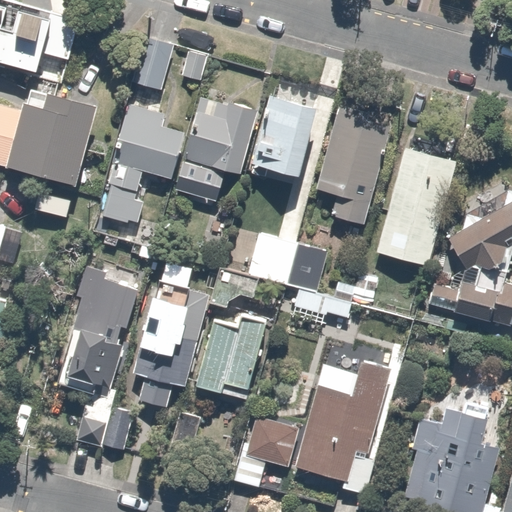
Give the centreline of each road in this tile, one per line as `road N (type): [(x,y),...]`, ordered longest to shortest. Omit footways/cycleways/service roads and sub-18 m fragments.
road 1 (residential): [(511,66),(275,0)]
road 2 (residential): [(121,511),(0,477)]
